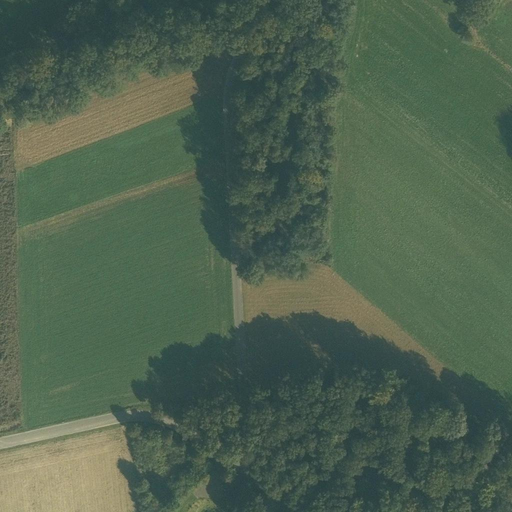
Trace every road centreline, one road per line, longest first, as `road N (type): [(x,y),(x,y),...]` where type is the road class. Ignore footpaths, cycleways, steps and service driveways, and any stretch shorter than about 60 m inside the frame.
road 1 (unclassified): [(242,468),(246,322),(232,113),(241,70),(273,0)]
road 2 (tertiary): [(0,444),(129,415),(177,423),(242,468)]
road 3 (track): [(165,0),(0,67)]
